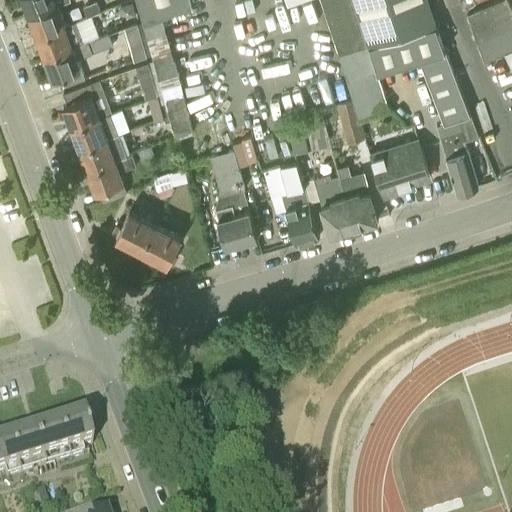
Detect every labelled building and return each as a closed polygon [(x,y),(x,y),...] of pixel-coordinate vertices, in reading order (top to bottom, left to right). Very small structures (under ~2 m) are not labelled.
[(24,0),(30,14),(59,3),(58,2),(63,0),(24,0)] [(88,16),(101,10),(96,0),(84,6),(88,16)] [(123,22),(140,16),(134,0),(132,0),(117,5),(123,22)] [(138,0),(145,22),(161,17),(193,6),(191,0),(138,0)] [(302,0),(321,0),(339,53),(440,23),(431,0),(286,0),(288,5),(302,0)] [(511,6),(509,0),(502,0),(467,14),(485,60),(505,52),(511,66),(511,6)] [(38,35),(66,24),(59,3),(30,14),(38,35)] [(155,58),(166,100),(171,118),(176,135),(194,130),(161,17),(145,22),(155,58)] [(66,24),(38,35),(45,55),(84,41),(76,20),(66,24)] [(128,35),(141,32),(137,20),(125,25),(128,35)] [(458,117),(470,112),(440,23),(339,53),(354,99),(353,99),(359,117),(388,107),(376,71),(427,54),(432,64),(422,68),(444,122),(458,117)] [(57,76),(61,86),(85,77),(81,67),(83,66),(79,55),(113,43),(109,32),(84,41),(45,55),(54,77),(57,76)] [(148,96),(158,93),(149,61),(136,65),(146,97),(148,96)] [(99,115),(111,111),(112,111),(100,78),(63,92),(67,103),(64,104),(72,126),(99,115)] [(165,120),(171,118),(166,100),(160,102),(158,93),(148,96),(155,118),(164,116),(165,120)] [(365,136),(359,117),(353,99),(338,103),(348,140),(365,136)] [(113,135),(119,133),(111,111),(99,115),(72,126),(80,147),(105,137),(113,135)] [(470,112),(458,117),(460,126),(439,134),(457,190),(478,183),(463,138),(479,134),(470,112)] [(306,119),(313,148),(328,144),(322,115),(306,119)] [(288,126),(295,152),(309,149),(302,122),(288,126)] [(88,168),(127,154),(119,133),(113,135),(105,137),(80,147),(88,168)] [(430,175),(418,136),(370,150),(384,194),(406,187),(405,183),(430,175)] [(142,158),(155,153),(152,144),(138,149),(142,158)] [(221,189),(215,207),(227,245),(258,236),(243,186),(245,186),(234,148),(211,154),(221,189)] [(104,198),(128,189),(129,189),(121,168),(137,162),(133,152),(127,154),(88,168),(96,190),(100,188),(104,198)] [(282,193),(291,222),(297,241),(320,235),(298,160),(281,165),(289,191),(282,193)] [(185,168),(174,171),(177,183),(188,180),(185,168)] [(339,173),(356,224),(379,217),(364,169),(341,176),(340,173),(339,173)] [(331,231),(356,224),(339,173),(332,176),(331,172),(314,176),(325,212),(331,231)] [(117,234),(143,247),(156,221),(130,208),(121,225),(117,223),(113,232),(117,234)] [(156,221),(143,247),(169,260),(169,259),(173,261),(178,253),(173,251),(182,234),(156,221)] [(35,432),(45,467),(83,456),(81,449),(92,446),(83,417),(35,432)] [(7,478),(45,467),(35,432),(0,441),(0,473),(5,472),(7,478)] [(43,489),(35,491),(39,507),(47,505),(43,489)]
